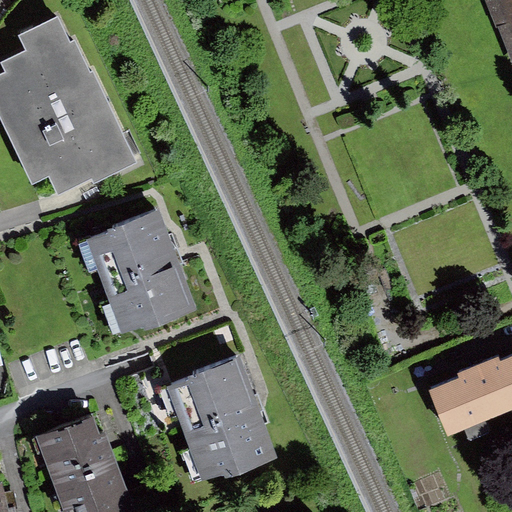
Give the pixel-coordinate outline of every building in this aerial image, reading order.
[(511,0),(488,0),(511,61),(511,0)] [(128,161),(135,158),(78,40),(71,43),(56,12),(18,30),(25,45),(0,57),(0,60),(3,66),(0,67),(0,117),(29,178),(51,167),(60,186),(87,174),(90,179),(128,161)] [(178,259),(159,198),(111,215),(113,219),(86,229),(121,323),(144,315),(145,317),(193,298),(178,259)] [(458,361),(461,366),(432,378),(450,422),(511,396),(511,343),(500,349),(499,344),(458,361)] [(274,445),(235,344),(189,362),(190,366),(165,375),(179,410),(202,469),(224,461),(225,464),(274,445)] [(68,511),(96,511),(136,497),(107,419),(100,421),(94,403),(36,425),(68,511)] [(0,511),(18,511),(13,487),(6,489),(2,473),(0,473),(0,511)]
